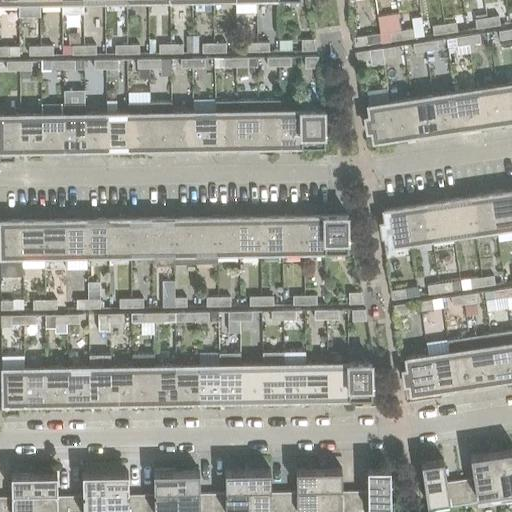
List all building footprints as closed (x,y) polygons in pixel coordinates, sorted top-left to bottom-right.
[(82,1),(82,0),(60,0),(61,1),(61,13),(82,12),(82,1)] [(397,12),(386,14),(388,32),(400,30),(397,12)] [(487,26),(499,24),(497,15),(486,17),(487,26)] [(487,26),(486,17),(474,19),(475,27),(487,26)] [(444,32),(456,30),(454,22),(443,23),(444,32)] [(444,32),(443,23),(431,25),(432,34),(444,32)] [(401,39),(413,37),(412,28),(400,30),(401,39)] [(511,37),(509,29),(498,30),(499,39),(511,37)] [(401,39),(400,30),(388,32),(390,40),(401,39)] [(378,33),(366,35),(367,44),(380,42),(378,33)] [(479,42),(478,33),(466,35),(468,44),(479,42)] [(354,46),(367,44),(366,35),(353,37),(354,46)] [(468,44),(466,35),(455,37),(456,46),(468,44)] [(301,50),(314,50),(312,39),(301,39),(301,50)] [(292,50),(292,40),(279,40),(279,50),(292,50)] [(435,40),(424,42),(425,50),(437,48),(435,40)] [(213,51),(225,51),(225,42),(213,43),(213,51)] [(256,51),(256,42),(244,42),(245,51),(256,51)] [(256,51),(268,51),(268,42),(256,42),(256,51)] [(425,50),(424,42),(412,43),(413,52),(425,50)] [(170,52),(170,43),(158,44),(158,52),(170,52)] [(170,52),(182,52),(182,43),(170,43),(170,52)] [(213,51),(213,43),(201,43),(201,52),(213,51)] [(126,53),(126,44),(114,44),(114,53),(126,53)] [(126,53),(138,53),(138,44),(126,44),(126,53)] [(40,54),(40,45),(28,46),(28,54),(40,54)] [(40,54),(52,54),(52,45),(40,45),(40,54)] [(83,54),(83,45),(71,45),(71,54),(83,54)] [(83,54),(95,53),(95,45),(83,45),(83,54)] [(0,54),(18,55),(18,46),(0,46),(0,54)] [(393,46),(381,48),(382,57),(394,55),(393,46)] [(368,50),(355,52),(356,60),(369,59),(368,50)] [(290,56),(278,57),(278,65),(290,65),(290,56)] [(316,56),(304,56),(304,67),(318,67),(316,56)] [(235,66),(235,57),(223,58),(223,66),(235,66)] [(247,57),(235,57),(235,66),(247,66),(247,57)] [(278,65),(278,57),(266,57),(266,66),(278,65)] [(192,67),(192,58),(180,58),(180,67),(192,67)] [(203,58),(192,58),(192,67),(204,67),(203,58)] [(105,68),(105,59),(93,60),(93,68),(105,68)] [(117,68),(117,59),(105,59),(105,68),(117,68)] [(148,68),(148,59),(136,59),(136,68),(148,68)] [(160,59),(148,59),(148,68),(160,67),(160,59)] [(62,69),(62,60),(50,60),(50,69),(62,69)] [(74,69),(73,60),(62,60),(62,69),(74,69)] [(18,70),(18,61),(6,61),(6,70),(18,70)] [(30,69),(30,61),(18,61),(18,70),(30,69)] [(511,82),(496,85),(501,121),(511,119),(511,82)] [(480,124),(501,121),(496,85),(474,88),(480,124)] [(474,88),(453,92),(458,127),(480,124),(474,88)] [(453,92),(432,95),(437,130),(458,127),(453,92)] [(432,95),(410,98),(415,134),(437,130),(432,95)] [(410,98),(389,101),(394,137),(415,134),(410,98)] [(106,112),(106,148),(128,148),(127,103),(127,99),(106,100),(106,112)] [(279,101),(257,102),(258,146),(280,145),(279,109),(279,101)] [(372,140),(394,137),(389,101),(367,104),(372,140)] [(127,103),(128,148),(150,148),(149,102),(127,103)] [(170,102),(149,102),(150,148),(171,147),(171,111),(170,102)] [(215,110),(214,110),(215,146),(236,146),(236,102),(215,102),(215,110)] [(236,102),(236,146),(258,146),(257,102),(236,102)] [(64,113),(62,113),(63,149),(85,149),(84,113),(84,103),(64,103),(64,113)] [(301,109),(279,109),(280,145),(301,145),(301,109)] [(323,109),(301,109),(301,145),(324,145),(323,109)] [(193,147),(215,146),(214,110),(192,111),(193,147)] [(192,111),(171,111),(171,147),(193,147),(192,111)] [(85,149),(106,148),(106,112),(84,113),(85,149)] [(13,150),(20,150),(19,114),(0,113),(0,159),(13,160),(13,150)] [(41,113),(19,114),(20,150),(41,149),(41,113)] [(41,149),(63,149),(62,113),(41,113),(41,149)] [(511,195),(511,190),(490,193),(495,229),(511,226),(511,195)] [(474,232),(495,229),(490,193),(468,197),(474,232)] [(468,197),(447,200),(452,235),(474,232),(468,197)] [(447,200),(426,203),(431,239),(452,235),(447,200)] [(426,203),(404,206),(409,242),(431,239),(426,203)] [(387,245),(409,242),(404,206),(382,209),(387,245)] [(346,214),(324,215),(324,251),(347,250),(346,214)] [(280,216),(281,252),(303,251),(302,215),(280,216)] [(302,215),(303,251),(324,251),(324,215),(302,215)] [(216,217),(216,253),(238,252),(237,216),(216,217)] [(237,216),(238,252),(259,252),(259,216),(237,216)] [(259,216),(259,252),(281,252),(280,216),(259,216)] [(172,217),(151,218),(151,254),(153,254),(153,263),(173,263),(172,217)] [(195,262),(194,217),(172,217),(173,263),(195,262)] [(216,262),(216,253),(216,217),(194,217),(195,262),(216,262)] [(107,218),(86,219),(86,255),(108,254),(107,218)] [(129,218),(107,218),(108,254),(129,254),(129,218)] [(129,218),(129,254),(151,254),(151,218),(129,218)] [(42,219),(21,220),(21,256),(43,255),(42,219)] [(64,219),(42,219),(43,255),(65,255),(64,219)] [(64,219),(65,255),(86,255),(86,219),(64,219)] [(0,220),(0,256),(21,256),(21,220),(0,220)] [(482,285),(493,284),(492,275),(480,277),(482,285)] [(482,285),(480,277),(469,278),(470,287),(482,285)] [(460,289),(470,287),(469,278),(459,280),(460,289)] [(162,297),(174,297),(173,280),(162,280),(162,297)] [(439,292),(451,290),(449,281),(438,283),(439,292)] [(439,292),(438,283),(426,285),(427,294),(439,292)] [(390,290),(391,299),(404,297),(403,288),(390,290)] [(505,297),(504,288),(492,290),(494,299),(505,297)] [(348,292),(348,303),(362,303),(360,292),(348,292)] [(474,302),(473,293),(461,295),(462,303),(474,302)] [(304,304),(303,295),(292,295),(292,304),(304,304)] [(304,304),(315,304),(315,295),(303,295),(304,304)] [(462,303),(461,295),(449,296),(451,305),(462,303)] [(217,305),(229,305),(229,296),(217,297),(217,305)] [(260,305),(260,296),(248,296),(249,305),(260,305)] [(260,305),(272,304),(272,296),(260,296),(260,305)] [(174,306),(174,297),(162,297),(162,306),(174,306)] [(174,306),(186,306),(186,297),(174,297),(174,306)] [(217,305),(217,297),(205,297),(205,305),(217,305)] [(87,307),(99,307),(99,298),(87,299),(87,307)] [(130,307),(130,298),(118,298),(118,307),(130,307)] [(130,307),(142,307),(142,298),(130,298),(130,307)] [(44,308),(44,299),(32,300),(32,308),(44,308)] [(44,308),(56,308),(56,299),(44,299),(44,308)] [(87,307),(87,299),(75,299),(75,308),(87,307)] [(430,299),(419,301),(420,310),(432,308),(430,299)] [(0,308),(12,309),(12,300),(0,300),(0,308)] [(407,312),(405,303),(392,305),(394,314),(407,312)] [(365,320),(363,309),(351,309),(351,320),(365,320)] [(294,319),(294,310),(282,311),(282,319),(294,319)] [(325,319),(325,310),(313,310),(314,319),(325,319)] [(337,310),(325,310),(325,319),(337,318),(337,310)] [(239,320),(239,311),(227,311),(227,320),(239,320)] [(251,320),(251,311),(239,311),(239,320),(251,320)] [(282,319),(282,311),(270,311),(270,319),(282,319)] [(175,321),(174,312),(152,313),(152,321),(175,321)] [(196,321),(196,312),(174,312),(175,321),(184,321),(196,321)] [(207,312),(196,312),(196,321),(208,320),(207,312)] [(109,322),(109,313),(97,314),(97,322),(97,331),(109,330),(109,322)] [(121,322),(121,313),(109,313),(109,322),(121,322)] [(131,313),(132,322),(140,322),(140,313),(131,313)] [(152,321),(152,313),(140,313),(140,322),(152,321)] [(54,323),(54,314),(44,314),(44,327),(55,327),(55,323),(54,323)] [(66,323),(66,314),(54,314),(54,323),(55,323),(66,323)] [(77,314),(66,314),(66,323),(78,323),(77,314)] [(22,323),(22,315),(10,315),(10,324),(22,323)] [(34,323),(34,315),(22,315),(22,323),(34,323)] [(489,333),(496,380),(511,377),(511,342),(510,330),(489,333)] [(467,337),(474,384),(496,380),(489,333),(467,337)] [(448,351),(453,387),(474,384),(467,337),(447,340),(448,351)] [(218,352),(218,364),(219,400),(240,400),(240,364),(239,351),(218,352)] [(261,352),(261,363),(262,399),(283,399),(283,363),(283,351),(261,352)] [(432,390),(453,387),(448,351),(426,354),(432,390)] [(131,366),(132,402),(153,401),(152,354),(131,354),(131,366)] [(409,393),(432,390),(426,354),(404,358),(409,393)] [(90,366),(88,366),(89,402),(110,402),(110,366),(109,366),(109,355),(90,355),(90,366)] [(304,363),(305,399),(327,398),(326,362),(304,363)] [(327,398),(348,398),(348,362),(326,362),(327,398)] [(370,362),(348,362),(348,398),(371,398),(370,362)] [(240,364),(240,400),(262,399),(261,363),(240,364)] [(283,363),(283,399),(305,399),(304,363),(283,363)] [(196,365),(197,401),(219,400),(218,364),(196,365)] [(175,365),(153,365),(153,401),(175,401),(175,365)] [(175,365),(175,401),(197,401),(196,365),(175,365)] [(89,402),(88,366),(66,367),(67,403),(89,402)] [(110,366),(110,402),(132,402),(131,366),(110,366)] [(17,403),(24,403),(23,367),(1,368),(1,414),(17,413),(17,403)] [(45,367),(23,367),(24,403),(45,403),(45,367)] [(66,367),(45,367),(45,403),(67,403),(66,367)] [(511,449),(492,452),(499,502),(511,499),(511,449)] [(472,477),(459,479),(463,504),(477,501),(478,505),(499,502),(492,452),(469,455),(472,477)] [(463,504),(459,479),(445,481),(442,460),(420,463),(426,503),(447,500),(448,506),(463,504)] [(318,469),(318,510),(340,510),(339,511),(353,511),(354,490),(341,491),(341,468),(318,469)] [(389,511),(389,468),(366,468),(367,490),(354,490),(353,511),(389,511)] [(295,491),(282,491),(282,511),(296,511),(297,510),(318,510),(318,469),(295,469),(295,491)] [(224,492),(211,493),(211,511),(225,511),(226,511),(247,511),(246,470),(224,470),(224,492)] [(269,470),(246,470),(247,511),(269,511),(268,511),(282,511),(282,491),(270,492),(269,470)] [(153,494),(140,494),(140,511),(175,511),(175,471),(152,472),(153,494)] [(198,471),(175,471),(175,511),(195,511),(198,511),(197,511),(211,511),(211,493),(199,493),(198,471)] [(82,495),(69,495),(69,511),(104,511),(104,472),(81,473),(82,495)] [(127,472),(104,472),(104,511),(140,511),(140,494),(127,494),(127,472)] [(10,496),(0,496),(0,511),(33,511),(33,473),(10,474),(10,496)] [(56,473),(33,473),(33,511),(69,511),(69,495),(56,495),(56,473)]
